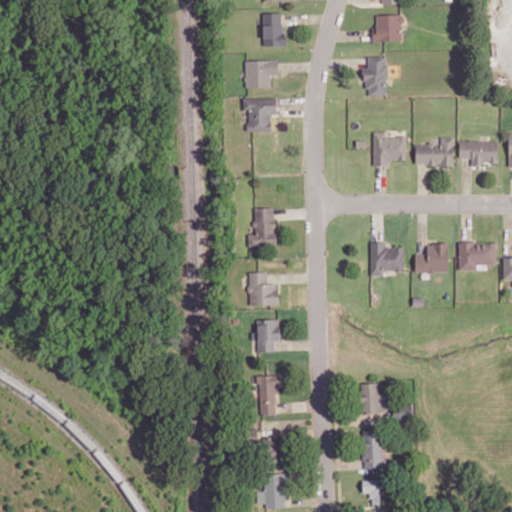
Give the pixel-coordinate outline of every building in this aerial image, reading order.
[(284,45),(283,12),(262,12),(264,45),(284,45)] [(402,40),(401,14),(374,15),(375,41),(402,40)] [(387,55),(368,55),(368,67),(365,67),(365,94),(387,94),(387,55)] [(271,86),(271,74),(278,74),(278,59),(245,60),(245,87),(271,86)] [(248,131),(272,130),(271,113),(277,113),(276,97),(243,98),(244,108),(248,108),(248,131)] [(406,159),(406,136),(385,136),(385,131),(373,131),(374,165),(390,165),(390,160),(406,159)] [(416,143),(415,164),(453,165),(454,136),(441,136),(441,143),(416,143)] [(459,157),(472,157),(471,163),(498,163),(498,140),(459,140),(459,157)] [(275,207),(254,208),(255,233),(248,234),(248,246),(276,245),(275,207)] [(403,246),(385,247),(385,241),(370,241),(371,275),(383,274),(383,271),(404,270),(403,246)] [(496,242),(459,241),(459,269),(476,269),(476,263),(496,263),(496,242)] [(415,253),(415,272),(449,271),(448,242),(427,243),(427,253),(415,253)] [(511,256),(503,256),(503,279),(511,278),(511,256)] [(279,304),(278,283),(267,283),(267,271),(249,271),(250,304),(279,304)] [(275,351),(274,339),(280,339),(280,318),(257,319),(258,351),(275,351)] [(360,382),(361,412),(387,411),(387,393),(379,393),(378,382),(360,382)] [(412,402),(393,403),(394,421),(413,420),(412,402)] [(363,466),(381,467),(383,431),(365,431),(363,466)] [(278,439),(265,439),(264,463),(278,464),(278,439)] [(265,502),(266,507),(287,507),(286,472),(264,473),(265,490),(257,491),(257,502),(265,502)] [(363,479),(363,492),(371,492),(371,506),(386,506),(385,479),(363,479)]
